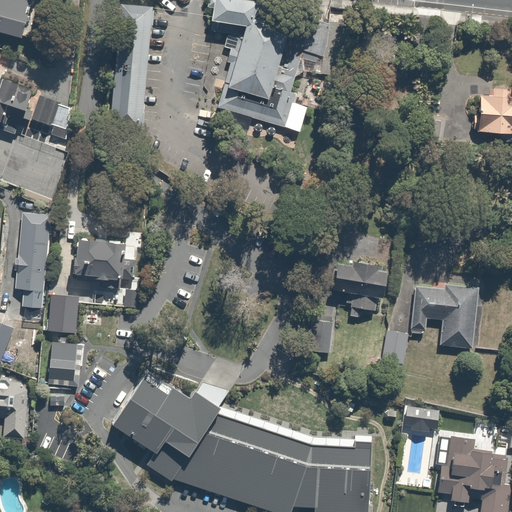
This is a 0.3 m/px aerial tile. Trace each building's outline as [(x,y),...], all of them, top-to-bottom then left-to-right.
[(0,0),(0,37),(23,45),(36,8),(9,0),(0,0)] [(245,0),(246,2),(233,0),(208,0),(207,8),(214,9),(212,23),(211,32),(236,36),(235,38),(228,36),(224,48),(231,50),(227,63),(231,64),(217,108),(286,129),(296,95),(290,93),(294,78),(304,72),(323,75),(324,58),(285,46),(295,14),(297,11),(277,7),(277,4),(247,0),(245,0)] [(152,13),(153,9),(122,6),(110,125),(142,128),(142,126),(144,126),(145,114),(143,114),(151,26),(153,26),(154,13),(152,13)] [(285,46),(324,58),(328,44),(330,25),(295,14),(285,46)] [(0,133),(6,135),(14,115),(53,130),(50,138),(65,143),(70,131),(66,130),(73,111),(37,97),(36,100),(20,94),(22,89),(0,81),(0,133)] [(511,89),(494,88),(493,99),(482,99),(480,137),(511,138),(511,130),(511,89)] [(41,312),(50,217),(22,215),(15,291),(24,292),(22,311),(41,312)] [(128,247),(81,240),(75,281),(122,288),(128,247)] [(354,270),(340,268),(336,294),(352,296),(350,311),(376,314),(378,299),(388,301),(392,275),(379,273),(380,266),(355,263),(354,270)] [(443,291),(417,287),(411,331),(425,333),(427,320),(442,322),(440,344),(474,349),(481,290),(443,286),(443,291)] [(79,302),(50,298),(46,329),(75,333),(79,302)] [(335,321),(314,319),(310,351),(332,353),(335,321)] [(83,346),(53,343),(48,384),(79,388),(83,346)] [(171,482),(173,480),(270,511),(291,511),(293,508),(314,509),(314,511),(368,511),(372,437),(355,436),(355,440),(313,438),(219,407),(229,392),(203,383),(190,401),(148,373),(113,427),(155,454),(147,466),(171,482)] [(25,441),(27,382),(13,381),(13,379),(0,378),(0,417),(4,418),(3,440),(25,441)] [(398,413),(363,404),(356,430),(390,440),(398,413)] [(478,441),(441,437),(438,467),(442,467),(439,495),(453,497),(452,506),(465,507),(466,499),(482,501),(480,511),(508,511),(511,487),(507,487),(510,453),(477,450),(478,441)]
